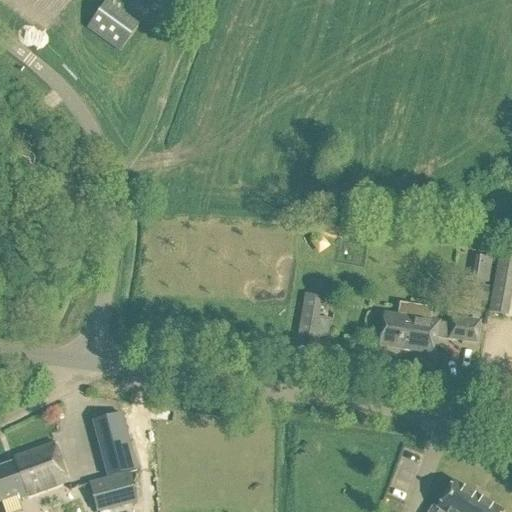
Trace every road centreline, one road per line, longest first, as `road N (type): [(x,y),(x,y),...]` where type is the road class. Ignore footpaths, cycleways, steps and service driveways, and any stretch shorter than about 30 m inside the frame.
road 1 (unclassified): [(86,365),(511,425)]
road 2 (unclassified): [(86,365),(113,246),(106,171),(73,102),(0,39)]
